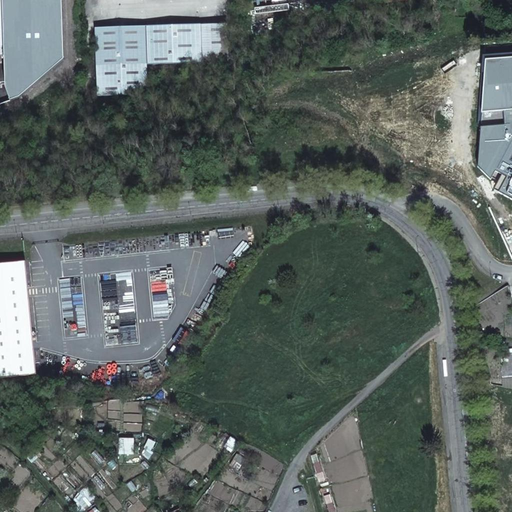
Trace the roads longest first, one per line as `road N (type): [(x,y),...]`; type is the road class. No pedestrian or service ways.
road 1 (tertiary): [(399,213),(333,193),(0,228)]
road 2 (tertiary): [(473,511),(445,274),(434,249),(399,213)]
road 3 (residential): [(511,274),(494,268),(442,202),(419,200),(399,213)]
